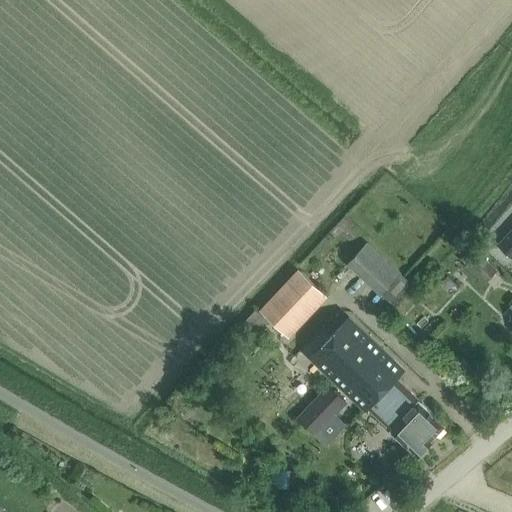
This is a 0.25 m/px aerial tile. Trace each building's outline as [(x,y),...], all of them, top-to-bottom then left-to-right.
[(511,230),(502,241),(498,246),(511,257),(511,230)] [(382,294),(400,274),(367,243),(348,263),(382,294)] [(462,261),(466,264),(485,282),(496,271),(476,252),(476,253),(470,248),(460,259),(454,254),(443,266),(452,273),(462,261)] [(286,335),(325,294),(301,272),(262,312),(286,335)] [(459,286),(447,275),(439,285),(451,296),(459,286)] [(348,319),(313,356),(366,406),(391,429),(390,430),(417,456),(432,440),(431,440),(445,426),(418,400),(393,377),(401,369),(348,319)] [(330,386),(299,420),(326,446),(347,424),(336,415),(335,413),(346,401),(330,386)]
